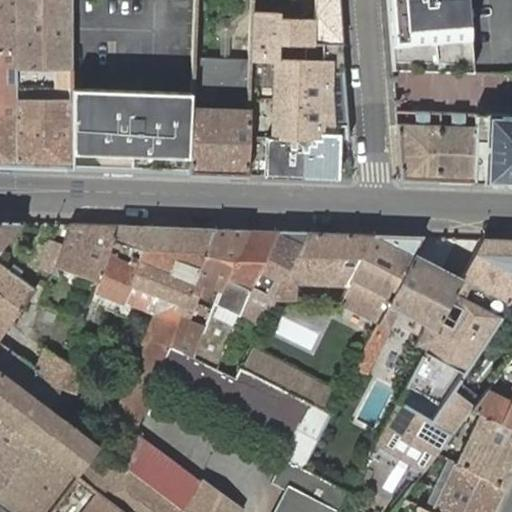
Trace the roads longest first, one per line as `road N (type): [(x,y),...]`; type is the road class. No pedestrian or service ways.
road 1 (tertiary): [(377,206),(0,192)]
road 2 (residential): [(363,0),(377,206)]
road 3 (tertiary): [(511,211),(377,206)]
